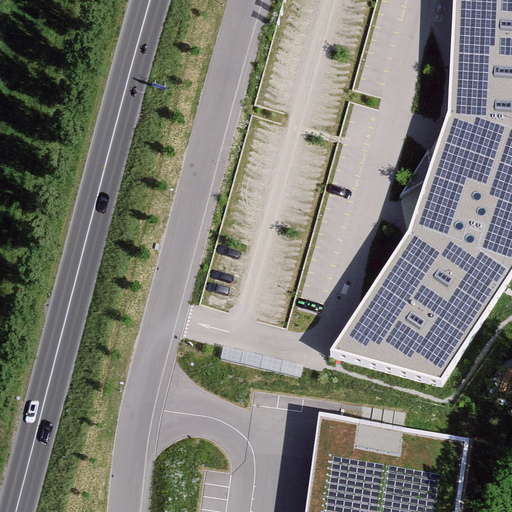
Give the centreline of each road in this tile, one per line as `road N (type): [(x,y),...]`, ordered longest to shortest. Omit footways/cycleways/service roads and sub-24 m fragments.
road 1 (primary): [(152,0),(16,511)]
road 2 (residential): [(126,511),(139,406),(247,0)]
